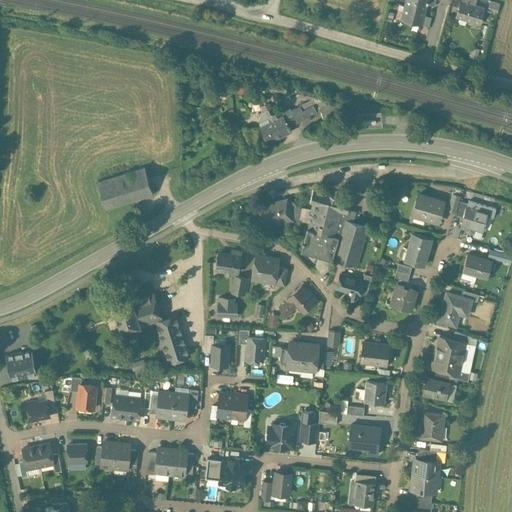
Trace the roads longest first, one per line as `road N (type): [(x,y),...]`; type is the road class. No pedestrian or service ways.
road 1 (residential): [(145,431),(139,488),(146,500),(251,511),(265,454),(396,471)]
road 2 (secondary): [(511,165),(400,141),(339,144),(262,166),(181,208)]
road 3 (residential): [(181,208),(199,231),(279,244),(353,315),(417,327)]
road 4 (unclassified): [(426,59),(210,0)]
road 5 (secondary): [(181,208),(0,307)]
road 6 (residential): [(417,327),(396,471)]
road 7 (residential): [(145,431),(60,426),(4,438)]
road 8 (residential): [(238,381),(206,379),(204,425),(192,435),(145,431)]
